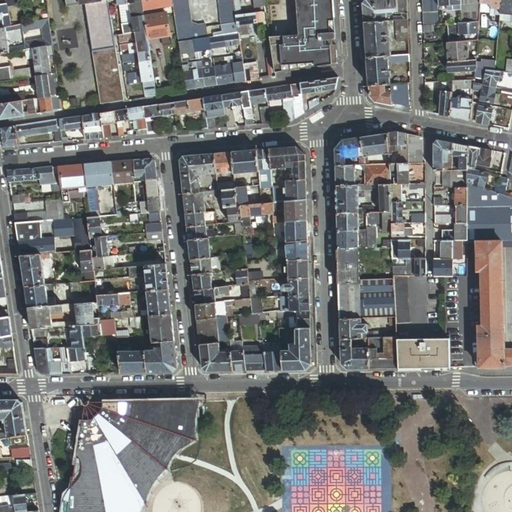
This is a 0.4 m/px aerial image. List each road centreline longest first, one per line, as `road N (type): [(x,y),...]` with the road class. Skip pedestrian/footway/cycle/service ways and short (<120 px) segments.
road 1 (residential): [(327,380),(319,143),(337,122)]
road 2 (residential): [(166,144),(192,383)]
road 3 (residential): [(0,177),(31,387)]
road 4 (residential): [(511,379),(327,380)]
road 5 (residential): [(337,122),(400,119),(511,142)]
road 6 (residential): [(166,144),(337,122)]
road 7 (residential): [(0,159),(166,144)]
road 8 (residential): [(192,383),(31,387)]
road 9 (residential): [(327,380),(192,383)]
road 10 (residential): [(337,122),(353,101),(347,0)]
road 11 (residential): [(31,387),(51,511)]
